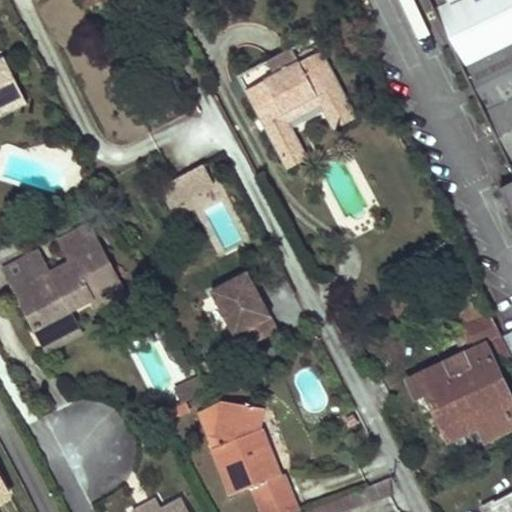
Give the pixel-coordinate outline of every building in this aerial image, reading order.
[(511,0),(428,0),(511,171),(511,184),(501,190),(511,211),(511,0)] [(275,78),(246,94),(283,160),(303,149),(285,117),(317,99),(335,131),(357,118),(321,53),(300,65),(293,52),(268,65),(275,78)] [(0,116),(26,104),(4,58),(0,59),(0,116)] [(159,185),(167,210),(219,193),(211,168),(159,185)] [(50,320),(57,335),(76,325),(69,312),(82,305),(89,301),(120,285),(88,225),(60,240),(72,263),(50,275),(38,252),(4,270),(17,294),(27,289),(33,300),(23,305),(36,328),(50,320)] [(250,274),(213,293),(244,352),(281,332),(250,274)] [(125,294),(120,285),(89,301),(94,310),(125,294)] [(23,305),(33,300),(27,289),(17,294),(23,305)] [(502,366),(511,359),(511,358),(478,292),(449,306),(462,332),(469,329),(476,343),(488,338),(502,366)] [(50,320),(36,328),(48,352),(81,334),(76,325),(57,335),(50,320)] [(457,335),(464,349),(476,343),(469,329),(462,332),(457,335)] [(511,398),(486,345),(410,382),(418,399),(426,396),(433,393),(439,405),(433,408),(441,427),(472,413),(479,427),(486,442),(511,429),(511,398)] [(192,383),(198,396),(207,392),(200,379),(192,383)] [(181,404),(198,396),(192,383),(175,391),(181,404)] [(418,399),(424,413),(433,408),(439,405),(433,393),(426,396),(418,399)] [(197,413),(212,450),(218,447),(214,438),(221,402),(197,413)] [(261,408),(221,402),(214,438),(218,447),(212,450),(230,496),(252,488),(261,511),(298,511),(283,475),(280,477),(260,431),(257,432),(261,408)] [(472,413),(441,427),(448,442),(479,427),(472,413)] [(0,500),(9,496),(0,480),(0,500)] [(382,482),(307,511),(342,511),(391,495),(382,482)] [(511,511),(511,494),(486,508),(488,511),(511,511)] [(188,511),(182,499),(162,509),(156,499),(132,511),(131,511),(188,511)]
